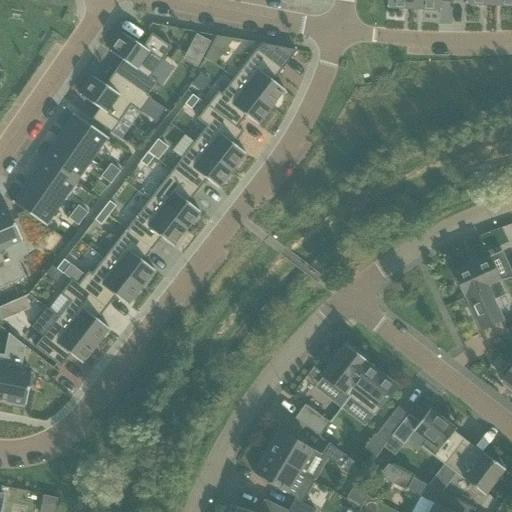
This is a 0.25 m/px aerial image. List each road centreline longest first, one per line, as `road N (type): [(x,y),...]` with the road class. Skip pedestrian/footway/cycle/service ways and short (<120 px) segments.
road 1 (residential): [(0,450),(54,439),(84,414),(283,154),(341,34)]
road 2 (residential): [(346,298),(262,387),(192,511)]
road 3 (residential): [(346,298),(511,428)]
road 4 (residential): [(511,206),(430,234),(346,298)]
road 5 (residential): [(0,157),(101,0)]
road 6 (residential): [(169,0),(341,34)]
road 7 (residential): [(341,34),(511,38)]
